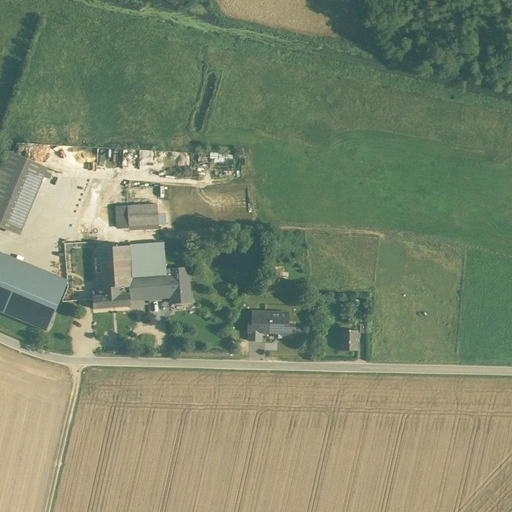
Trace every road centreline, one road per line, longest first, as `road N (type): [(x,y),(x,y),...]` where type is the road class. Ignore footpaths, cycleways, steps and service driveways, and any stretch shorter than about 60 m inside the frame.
road 1 (tertiary): [(0,336),(79,360),(511,370)]
road 2 (track): [(79,360),(48,511)]
